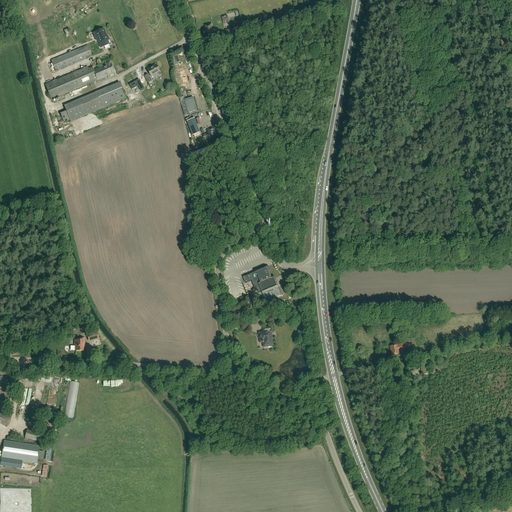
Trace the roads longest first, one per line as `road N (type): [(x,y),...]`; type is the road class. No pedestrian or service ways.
road 1 (unclassified): [(359,511),(325,429),(232,361),(216,268),(222,252),(255,233),(261,214),(174,0)]
road 2 (primary): [(382,511),(341,407),(321,289),(327,157),(357,0)]
